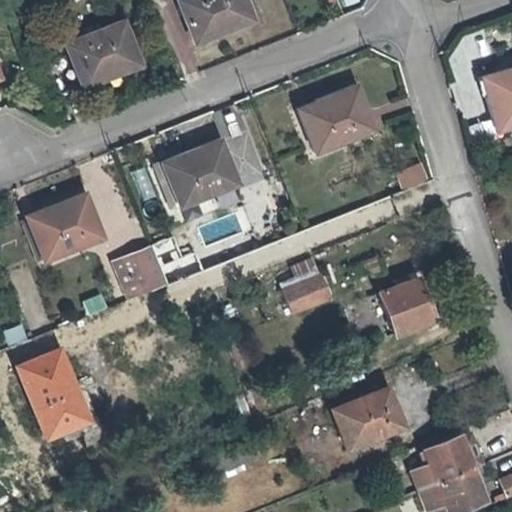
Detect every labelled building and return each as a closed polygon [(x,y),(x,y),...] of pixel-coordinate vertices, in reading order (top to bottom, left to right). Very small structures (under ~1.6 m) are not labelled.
[(249,24),(239,0),(173,0),(169,2),(189,49),(249,24)] [(134,65),(117,22),(61,44),(77,83),(113,69),(115,73),(134,65)] [(511,70),(485,78),(490,95),(488,96),(498,134),(511,129),(511,70)] [(317,104),(315,100),(295,109),(312,152),(369,130),(354,91),(317,104)] [(182,157),(180,154),(159,162),(176,205),(234,183),(218,143),(182,157)] [(421,163),(393,171),(399,190),(427,182),(421,163)] [(98,237),(81,196),(24,216),(41,259),(98,237)] [(147,247),(110,261),(126,302),(163,287),(147,247)] [(277,285),(288,316),(330,301),(318,270),(277,285)] [(430,320),(414,279),(376,294),(392,336),(430,320)] [(57,350),(14,367),(45,438),(97,418),(84,388),(75,392),(57,350)] [(399,426),(384,386),(329,408),(345,447),(399,426)] [(467,432),(457,436),(470,469),(479,465),(467,432)] [(470,469),(457,436),(419,451),(425,465),(407,472),(410,480),(415,491),(416,491),(433,484),(470,469)] [(496,477),(511,470),(511,451),(490,460),(496,477)] [(416,491),(414,491),(422,511),(440,503),(443,511),(450,511),(482,500),(470,469),(433,484),(416,491)] [(511,472),(497,479),(504,497),(511,494),(511,472)]
